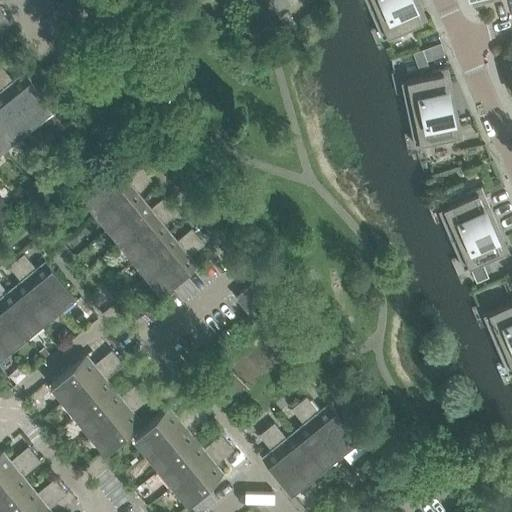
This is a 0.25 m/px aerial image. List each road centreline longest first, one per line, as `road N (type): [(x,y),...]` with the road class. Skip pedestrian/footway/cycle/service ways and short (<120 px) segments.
road 1 (residential): [(256,488),(257,458),(195,384),(124,319),(107,323),(0,412)]
road 2 (residential): [(99,511),(36,433),(18,416),(0,413)]
road 3 (residential): [(461,40),(511,159)]
